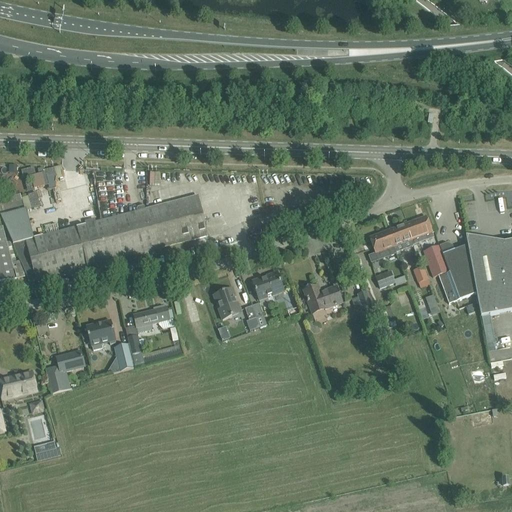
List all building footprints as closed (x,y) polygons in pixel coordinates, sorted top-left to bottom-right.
[(48,186),(44,174),(38,176),(35,168),(24,171),(27,180),(33,178),(36,189),(48,186)] [(13,245),(20,262),(23,268),(30,283),(36,281),(74,271),(105,264),(156,250),(208,237),(198,197),(146,211),(94,224),(64,232),(59,233),(47,236),(34,239),(13,245)] [(426,218),(405,226),(407,231),(411,242),(412,242),(413,246),(434,238),(432,234),(426,218)] [(0,284),(17,280),(3,228),(1,229),(0,223),(0,284)] [(405,226),(388,232),(390,237),(394,248),(411,242),(407,231),(405,226)] [(388,232),(370,239),(372,244),(373,248),(376,255),(386,251),(389,258),(396,255),(396,253),(394,248),(390,237),(388,232)] [(481,248),(479,240),(466,238),(468,247),(476,294),(480,318),(511,312),(511,245),(504,244),(481,248)] [(427,262),(434,279),(439,277),(449,305),(476,294),(468,247),(455,251),(453,246),(447,244),(445,249),(441,250),(440,247),(424,253),(427,262)] [(424,268),(414,272),(418,285),(429,281),(424,268)] [(273,297),(282,294),(278,284),(281,283),(277,274),(252,283),(259,302),(268,299),(268,297),(272,295),(273,297)] [(380,290),(395,285),(391,274),(376,280),(380,290)] [(318,287),(304,292),(312,316),(342,305),(337,288),(321,294),(318,287)] [(241,312),(238,304),(236,304),(235,299),(236,299),(233,290),(214,297),(217,306),(218,305),(220,310),(219,310),(223,322),(232,318),(231,316),(241,312)] [(367,293),(357,296),(358,298),(362,310),(363,312),(373,308),(367,293)] [(434,297),(426,300),(433,317),(440,314),(434,297)] [(259,305),(253,307),(257,319),(264,317),(259,305)] [(154,312),(134,317),(135,322),(136,327),(138,334),(153,331),(152,327),(158,325),(170,322),(166,309),(165,309),(164,307),(153,310),(154,312)] [(253,307),(245,310),(249,322),(257,319),(253,307)] [(391,310),(386,312),(385,309),(380,311),(387,329),(391,328),(391,329),(397,327),(395,322),(391,310)] [(116,345),(115,342),(116,342),(111,322),(86,328),(91,348),(92,347),(93,352),(102,350),(101,345),(109,343),(110,346),(116,345)] [(145,366),(138,337),(128,339),(135,368),(145,366)] [(116,356),(121,373),(135,370),(135,368),(129,345),(115,349),(116,356)] [(181,346),(143,356),(146,366),(183,356),(181,346)] [(86,369),(81,352),(55,358),(58,367),(45,370),(52,395),(70,390),(66,374),(86,369)] [(13,380),(12,378),(0,381),(0,392),(1,399),(15,396),(15,397),(15,398),(37,392),(33,375),(13,380)] [(30,403),(32,415),(45,413),(44,401),(30,403)] [(54,444),(46,446),(48,453),(56,451),(54,444)]
